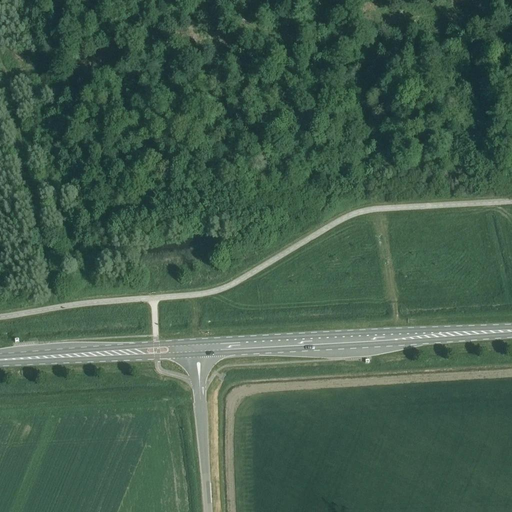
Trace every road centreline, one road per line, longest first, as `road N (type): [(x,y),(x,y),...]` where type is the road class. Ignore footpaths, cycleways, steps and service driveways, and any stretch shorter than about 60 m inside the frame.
road 1 (track): [(0,68),(502,0)]
road 2 (primary): [(511,329),(195,343)]
road 3 (primary): [(196,354),(511,333)]
road 4 (track): [(57,308),(0,63)]
road 5 (primary): [(0,362),(196,354)]
road 6 (primary): [(195,343),(0,357)]
road 7 (unclassified): [(205,511),(196,354)]
